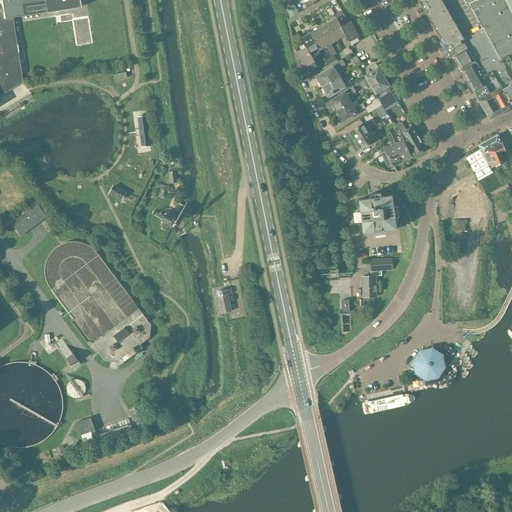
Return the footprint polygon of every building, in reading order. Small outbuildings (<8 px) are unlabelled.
[(0,0),(0,96),(24,82),(13,17),(47,12),(57,11),(56,2),(71,0),(0,0)] [(302,0),(305,3),(307,8),(308,8),(314,4),(313,2),(316,0),(302,0)] [(478,0),(420,0),(444,40),(461,70),(474,62),(463,41),(485,29),(471,4),(479,1),(478,0)] [(478,0),(479,1),(471,4),(485,29),(485,30),(488,37),(495,50),(505,72),(511,83),(511,85),(511,86),(511,87),(511,11),(506,0),(478,0)] [(298,13),(292,1),(287,4),(290,17),(298,13)] [(341,27),(337,19),(327,24),(337,41),(343,37),(344,39),(346,37),(345,36),(346,35),(341,27)] [(350,22),(341,27),(346,35),(345,36),(346,37),(349,42),(355,39),(357,43),(361,40),(350,22)] [(329,47),(326,49),(329,53),(334,50),(330,44),(337,41),(327,24),(319,29),(329,47)] [(325,47),(326,49),(329,47),(319,29),(310,34),(319,50),(325,47)] [(485,30),(485,29),(463,41),(474,62),(483,77),(481,79),(485,86),(501,113),(511,106),(511,87),(511,86),(511,85),(511,83),(505,72),(495,50),(488,37),(485,30)] [(300,39),(305,47),(310,56),(311,55),(312,57),(314,56),(313,54),(319,50),(310,34),(300,39)] [(305,47),(296,52),(307,71),(311,69),(309,65),(315,62),(312,57),(311,55),(310,56),(305,47)] [(322,87),(339,77),(335,71),(345,65),(342,60),(332,66),(332,67),(317,76),(320,81),(319,82),(322,87)] [(483,77),(474,62),(461,70),(474,93),(485,86),(481,79),(483,77)] [(371,74),(365,77),(375,94),(389,86),(388,85),(388,83),(386,80),(385,79),(379,70),(380,69),(377,64),(368,69),(371,74)] [(344,85),(339,77),(322,87),(325,93),(327,92),(330,96),(346,88),(347,90),(353,86),(350,81),(344,85)] [(365,79),(355,85),(357,87),(362,84),(363,87),(368,84),(365,79)] [(485,86),(474,93),(489,120),(501,113),(485,86)] [(336,110),(337,112),(351,103),(348,97),(356,93),(353,88),(332,100),(333,104),(332,105),(333,106),(332,107),(334,110),(336,110)] [(398,103),(389,89),(377,97),(386,111),(398,103)] [(376,109),(381,105),(377,99),(372,102),(373,103),(365,108),(368,113),(376,109)] [(351,103),(337,112),(337,113),(336,115),(338,118),(340,118),(341,119),(342,118),(344,121),(365,109),(362,104),(354,108),(351,103)] [(381,105),(376,109),(383,121),(387,119),(385,115),(387,114),(381,105)] [(146,117),(138,118),(141,146),(150,145),(146,117)] [(401,122),(394,126),(395,128),(398,132),(400,131),(404,140),(412,158),(426,151),(413,127),(406,130),(402,124),(401,122)] [(370,132),(369,130),(365,123),(348,133),(346,134),(351,143),(370,132)] [(375,126),(369,130),(370,132),(351,143),(357,152),(359,151),(376,140),(372,133),(377,130),(375,126)] [(497,135),(478,145),(481,149),(482,152),(488,163),(493,160),(496,166),(496,167),(506,162),(505,161),(511,157),(511,155),(508,148),(505,150),(497,135)] [(396,144),(395,144),(393,138),(389,140),(391,146),(384,149),(385,150),(380,153),(387,168),(392,166),(393,167),(402,163),(393,145),(396,144)] [(396,144),(393,145),(402,163),(412,158),(404,140),(395,144),(396,144)] [(481,149),(467,158),(473,168),(474,169),(474,170),(475,171),(488,163),(482,152),(481,149)] [(169,172),(170,184),(177,183),(176,171),(169,172)] [(120,199),(125,191),(115,186),(111,194),(120,199)] [(477,189),(454,203),(457,207),(461,215),(485,202),(477,189)] [(363,233),(396,229),(392,196),(359,200),(363,233)] [(21,236),(47,217),(37,204),(11,223),(21,236)] [(163,228),(177,226),(175,212),(161,214),(163,228)] [(391,259),(370,260),(371,271),(392,270),(391,259)] [(362,276),(363,297),(377,297),(377,276),(362,276)] [(231,311),(228,294),(232,293),(231,289),(217,292),(221,313),(231,311)] [(126,327),(115,336),(119,342),(131,333),(126,327)] [(73,368),(80,363),(58,334),(51,339),(73,368)] [(129,357),(136,352),(133,348),(126,353),(129,357)] [(431,348),(418,351),(407,369),(424,380),(437,378),(443,367),(441,355),(431,348)] [(134,407),(130,409),(129,410),(140,429),(145,426),(134,407)] [(83,445),(98,440),(90,418),(75,423),(83,445)]
